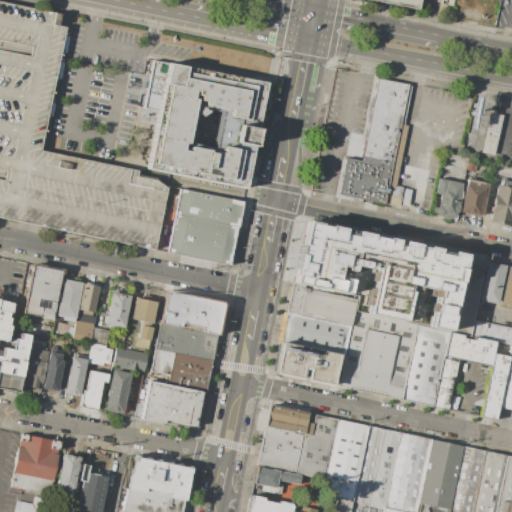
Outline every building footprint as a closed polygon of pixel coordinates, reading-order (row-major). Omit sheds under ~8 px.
[(418,0),(416,11),(369,0),(418,0)] [(0,1),(0,217),(154,248),(166,187),(155,179),(137,175),(138,170),(41,150),(65,27),(57,26),(59,14),(0,1)] [(261,84),(151,62),(138,123),(153,126),(144,169),(240,188),(261,84)] [(341,156),(359,159),(373,79),(407,85),(395,157),(399,158),(394,188),(396,188),(395,197),(397,197),(395,208),(334,197),(341,156)] [(490,112),(480,154),(493,157),(503,115),(490,112)] [(486,183),(480,214),(460,210),(466,179),(486,183)] [(438,180),(430,214),(454,219),(461,185),(438,180)] [(511,183),(498,181),(491,221),(510,224),(511,212),(511,183)] [(179,189),(166,253),(229,265),(242,201),(179,189)] [(305,221),(292,282),(356,296),(353,312),(446,331),(459,269),(462,254),(305,221)] [(486,262),(504,266),(496,305),(477,302),(486,262)] [(31,264),(61,270),(51,320),(22,314),(31,264)] [(508,267),(511,267),(511,308),(500,306),(508,267)] [(459,269),(446,331),(461,334),(469,336),(472,321),(482,274),(459,269)] [(62,279),(55,315),(74,319),(81,283),(62,279)] [(285,313),(292,282),(356,296),(353,312),(349,327),(285,313)] [(97,286),(93,312),(77,309),(82,283),(97,286)] [(165,291),(222,302),(216,335),(159,324),(165,291)] [(109,292),(129,295),(123,328),(103,325),(109,292)] [(133,298),(155,302),(146,351),(132,347),(138,320),(130,319),(133,298)] [(0,387),(18,391),(29,335),(18,332),(17,338),(13,338),(11,349),(1,347),(0,351),(0,341),(6,343),(14,302),(0,299),(0,387)] [(77,309),(72,337),(89,340),(94,312),(93,312),(77,309)] [(353,312),(416,325),(401,400),(337,387),(343,355),(349,327),(353,312)] [(285,313),(280,341),(338,354),(343,355),(349,327),(285,313)] [(511,328),(472,321),(469,336),(472,337),(492,341),(511,345),(511,344),(511,339),(511,328)] [(216,335),(212,359),(172,351),(153,348),(159,324),(216,335)] [(416,325),(401,400),(430,405),(446,331),(416,325)] [(107,332),(105,345),(90,342),(93,329),(107,332)] [(445,408),(430,405),(446,331),(461,334),(460,336),(471,338),(472,337),(492,341),(490,351),(487,364),(460,358),(456,357),(445,408)] [(273,372),(331,384),(338,354),(280,341),(273,372)] [(89,343),(86,363),(106,366),(109,354),(103,353),(104,346),(89,343)] [(511,345),(511,411),(497,408),(508,356),(511,345)] [(110,367),(142,373),(146,353),(114,347),(110,367)] [(33,348),(26,386),(38,388),(45,350),(33,348)] [(153,348),(172,351),(167,376),(149,372),(153,348)] [(48,351),(41,389),(56,392),(62,360),(59,360),(60,353),(48,351)] [(212,359),(205,395),(200,394),(165,387),(167,376),(172,351),(212,359)] [(490,351),(508,356),(497,408),(495,420),(476,416),(487,364),(490,351)] [(70,357),(84,360),(78,396),(63,394),(70,357)] [(111,370),(103,410),(123,414),(130,374),(111,370)] [(78,406),(96,410),(101,382),(106,383),(107,375),(89,372),(85,391),(81,390),(78,406)] [(140,418),(148,382),(165,387),(200,394),(193,425),(164,419),(163,423),(140,418)] [(264,428),(301,436),(307,437),(312,416),(269,407),(264,428)] [(334,420),(312,416),(307,437),(301,436),(293,473),(300,475),(321,479),(334,420)] [(365,427),(334,420),(321,479),(317,496),(333,499),(349,503),(365,427)] [(381,431),(365,427),(349,503),(365,506),(381,431)] [(256,466),(264,428),(301,436),(293,473),(256,466)] [(397,434),(381,431),(365,506),(381,510),(397,434)] [(412,511),(429,441),(397,434),(381,510),(391,511),(412,511)] [(18,435),(58,443),(47,496),(7,488),(18,435)] [(446,511),(460,448),(429,441),(412,511),(446,511)] [(470,511),(483,452),(460,448),(446,511),(470,511)] [(492,511),(504,457),(483,452),(470,511),(492,511)] [(61,454),(79,457),(71,500),(54,496),(61,454)] [(492,511),(504,457),(511,458),(511,511),(492,511)] [(130,458),(188,470),(183,502),(126,490),(124,490),(130,458)] [(253,483),(262,485),(261,489),(278,492),(280,484),(297,488),(300,475),(293,473),(256,466),(253,483)] [(73,511),(82,473),(105,478),(97,511),(73,511)] [(121,511),(180,511),(183,502),(126,490),(121,511)] [(252,497),(248,511),(289,511),(291,505),(252,497)] [(15,500),(12,511),(42,511),(45,500),(33,498),(32,504),(15,500)] [(347,511),(349,503),(333,499),(330,511),(347,511)] [(380,511),(381,510),(365,506),(349,503),(347,511),(380,511)]
